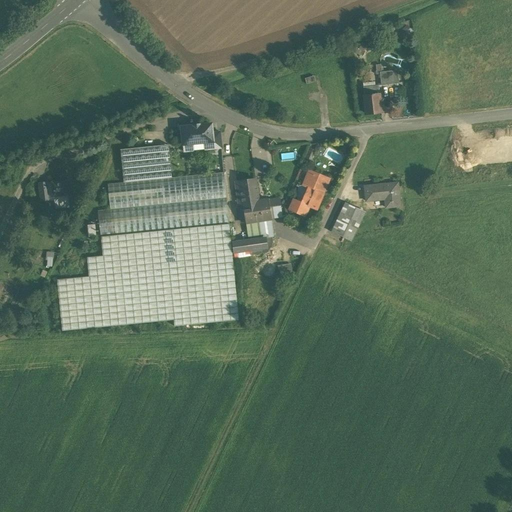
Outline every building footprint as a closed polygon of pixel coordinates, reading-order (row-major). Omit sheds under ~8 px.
[(387,71),(380,72),(381,86),(388,85),(387,71)] [(393,71),(387,71),(388,85),(395,84),(393,71)] [(314,76),(305,79),(307,84),(316,82),(314,76)] [(379,85),(363,87),(364,96),(366,114),(382,112),(379,85)] [(211,125),(182,127),(184,145),(193,144),(203,143),(213,142),(212,133),(211,125)] [(220,132),(212,133),(213,142),(214,149),(222,148),(220,132)] [(213,142),(203,143),(204,150),(214,149),(213,142)] [(193,144),(184,145),(184,152),(194,151),(193,144)] [(322,144),(317,144),(315,148),(318,152),(322,151),(324,147),(322,144)] [(124,183),(108,184),(110,210),(98,211),(101,237),(103,256),(87,258),(89,277),(57,280),(62,331),(174,320),(174,326),(239,320),(224,173),(172,178),(169,145),(121,150),(124,183)] [(329,180),(310,172),(303,186),(323,194),(329,180)] [(269,200),(259,202),(256,179),(237,182),(239,193),(241,193),(246,223),(270,220),(272,219),(269,200)] [(66,182),(53,183),(54,196),(68,194),(66,182)] [(398,183),(365,187),(366,201),(385,199),(386,208),(400,206),(398,183)] [(47,184),(40,185),(42,200),(49,199),(47,184)] [(303,186),(300,185),(296,196),(301,198),(299,201),(302,203),(308,206),(317,209),(323,194),(303,186)] [(68,194),(54,196),(56,209),(69,207),(68,194)] [(280,198),(269,200),(272,219),(283,218),(280,198)] [(294,199),(290,209),(304,215),(308,206),(302,203),(299,201),(294,199)] [(361,210),(345,203),(331,232),(347,240),(361,210)] [(270,220),(246,223),(249,241),(272,238),(273,237),(270,220)] [(249,241),(233,243),(234,253),(235,258),(250,255),(251,263),(264,261),(262,254),(268,253),(273,244),(272,238),(249,241)]
